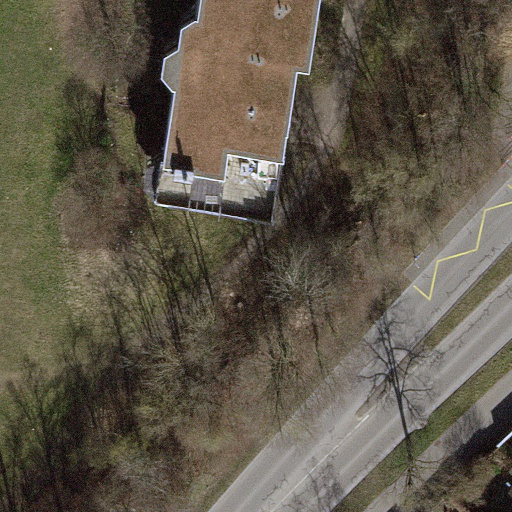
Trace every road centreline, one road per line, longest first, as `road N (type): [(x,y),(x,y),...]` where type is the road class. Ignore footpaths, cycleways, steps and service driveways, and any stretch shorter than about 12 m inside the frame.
road 1 (tertiary): [(511,206),(421,299),(365,374),(326,457)]
road 2 (tertiary): [(326,457),(400,408),(511,304)]
